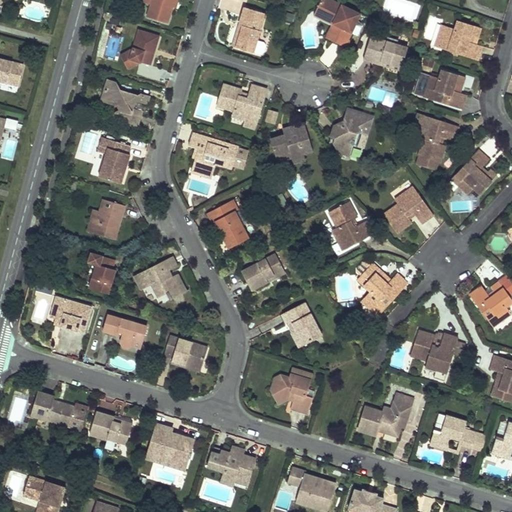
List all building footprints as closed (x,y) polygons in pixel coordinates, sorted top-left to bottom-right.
[(151,0),(147,16),(167,22),(172,7),(174,0),(151,0)] [(333,39),(345,45),(351,31),(357,19),(360,12),(333,0),(320,0),(316,10),(335,18),(333,22),(339,25),(333,39)] [(236,46),(253,51),(265,13),(245,6),(239,25),(242,25),(236,46)] [(335,18),(316,10),(314,14),(333,22),(335,18)] [(357,19),(351,31),(357,34),(363,22),(357,19)] [(447,25),(440,47),(479,59),(483,45),(473,42),(470,41),(472,34),(475,35),(479,36),(482,27),(458,19),(455,28),(447,25)] [(333,22),(326,36),(333,39),(339,25),(333,22)] [(442,23),(435,45),(440,47),(447,25),(442,23)] [(239,25),(233,45),(236,46),(242,25),(239,25)] [(139,62),(150,65),(159,36),(139,30),(133,49),(130,59),(139,62)] [(388,41),(373,36),(366,59),(401,70),(408,47),(399,44),(400,40),(390,37),(388,41)] [(133,49),(120,54),(126,68),(139,62),(130,59),(133,49)] [(0,58),(0,81),(19,86),(25,65),(0,58)] [(431,75),(424,96),(462,108),(467,94),(457,91),(455,90),(457,83),(459,84),(463,85),(466,76),(442,68),(440,77),(431,75)] [(115,82),(107,79),(101,99),(116,104),(119,109),(114,112),(113,118),(137,126),(145,102),(147,103),(149,96),(140,93),(137,95),(128,92),(127,94),(121,92),(115,82)] [(242,89),(224,84),(217,106),(233,111),(232,116),(246,120),(256,124),(267,89),(253,85),(250,95),(248,99),(239,97),(241,92),(242,89)] [(358,130),(368,133),(373,115),(348,107),(344,119),(347,120),(345,126),(342,125),(337,124),(334,125),(331,135),(340,139),(338,144),(352,148),(358,130)] [(269,109),(265,121),(275,125),(279,112),(269,109)] [(425,115),(418,113),(411,134),(419,137),(425,115)] [(420,155),(417,163),(437,169),(439,161),(441,161),(446,145),(442,143),(440,142),(442,136),(445,137),(455,140),(459,125),(425,115),(419,137),(424,138),(419,155),(420,155)] [(6,128),(17,130),(18,121),(7,118),(6,128)] [(246,120),(244,126),(255,129),(256,124),(246,120)] [(314,150),(306,124),(297,127),(298,130),(286,133),(274,137),(280,160),(293,156),(294,162),(307,159),(305,152),(314,150)] [(286,133),(298,130),(297,127),(297,125),(285,128),(286,133)] [(216,164),(232,169),(234,164),(239,147),(239,146),(225,142),(224,146),(211,142),(212,138),(193,132),(189,146),(195,148),(192,157),(196,158),(193,167),(213,173),(216,164)] [(106,154),(99,176),(121,183),(130,154),(128,154),(130,145),(101,136),(99,145),(107,148),(106,154)] [(212,138),(211,142),(224,146),(225,142),(212,138)] [(339,151),(351,155),(352,148),(338,144),(337,148),(339,151)] [(99,145),(97,151),(106,154),(107,148),(99,145)] [(251,151),(239,147),(234,164),(246,167),(251,151)] [(490,159),(479,149),(451,179),(468,194),(473,188),(480,194),(498,175),(491,169),(488,172),(485,175),(480,170),(482,167),(490,159)] [(193,167),(192,172),(212,178),(213,173),(193,167)] [(399,204),(385,214),(398,233),(413,223),(410,219),(409,217),(414,213),(416,215),(422,224),(435,215),(414,186),(396,199),(399,204)] [(99,211),(92,232),(114,239),(125,205),(103,198),(99,211)] [(239,210),(234,199),(208,213),(213,222),(216,221),(229,247),(250,237),(237,211),(239,210)] [(359,217),(351,201),(330,212),(337,227),(332,230),(343,250),(374,234),(368,221),(358,226),(355,228),(352,221),(355,219),(359,217)] [(93,209),(86,230),(92,232),(99,211),(93,209)] [(276,253),(243,270),(252,289),(268,281),(266,277),(284,268),(276,253)] [(178,265),(173,255),(134,276),(141,290),(148,286),(154,299),(166,292),(171,300),(174,299),(173,297),(182,292),(173,276),(168,278),(165,272),(170,269),(178,265)] [(99,256),(89,287),(109,294),(117,269),(114,268),(116,262),(99,256)] [(389,282),(380,275),(383,271),(372,261),(371,264),(367,260),(363,260),(357,268),(357,271),(361,275),(358,278),(370,289),(365,296),(382,312),(409,281),(398,271),(392,278),(389,282)] [(284,268),(266,277),(268,281),(285,272),(284,268)] [(181,271),(173,276),(182,292),(190,288),(181,271)] [(383,271),(380,275),(389,282),(392,278),(383,271)] [(483,286),(471,294),(495,327),(511,314),(511,313),(507,307),(511,303),(511,296),(501,281),(493,287),(495,290),(497,292),(491,297),(489,294),(483,286)] [(57,296),(53,310),(61,312),(60,315),(63,316),(61,326),(84,333),(89,317),(87,316),(90,306),(57,296)] [(365,296),(361,301),(378,316),(382,312),(365,296)] [(324,334),(307,301),(284,313),(290,325),(294,323),(305,345),(324,334)] [(53,310),(49,322),(61,326),(63,316),(60,315),(61,312),(53,310)] [(146,326),(108,315),(103,330),(118,335),(120,330),(124,332),(123,336),(121,342),(123,346),(129,348),(132,345),(140,347),(146,326)] [(294,323),(290,325),(301,347),(305,345),(294,323)] [(459,337),(445,332),(442,342),(440,346),(434,344),(435,340),(437,335),(420,330),(412,354),(428,359),(426,365),(437,369),(434,377),(445,381),(454,354),(461,356),(466,342),(459,340),(459,337)] [(172,360),(201,368),(208,346),(170,335),(165,354),(173,357),(172,360)] [(496,381),(492,395),(511,400),(511,358),(496,354),(491,368),(500,370),(504,372),(501,383),(496,381)] [(171,364),(200,373),(201,368),(172,360),(171,364)] [(294,367),(292,372),(302,376),(304,370),(294,367)] [(296,395),(292,408),(308,413),(313,397),(304,394),(305,390),(308,391),(313,373),(304,370),(302,376),(292,372),(291,377),(281,374),(276,378),(271,390),(274,394),(289,399),(291,393),(296,395)] [(62,404),(52,401),(53,398),(54,395),(38,390),(31,414),(46,419),(47,416),(68,422),(73,406),(73,404),(62,401),(62,404)] [(390,412),(366,405),(359,429),(377,435),(379,430),(380,426),(385,428),(384,431),(398,436),(401,426),(404,418),(408,419),(414,397),(397,392),(390,412)] [(274,394),(280,405),(289,399),(274,394)] [(87,410),(73,406),(68,422),(67,424),(82,428),(87,410)] [(115,416),(98,410),(90,433),(108,439),(109,437),(126,443),(131,426),(113,420),(115,417),(115,416)] [(464,428),(466,421),(446,415),(442,429),(434,427),(431,438),(448,444),(451,434),(459,437),(458,442),(472,447),(482,450),(487,435),(477,431),(464,428)] [(68,422),(47,416),(46,419),(67,425),(67,424),(68,422)] [(115,417),(113,420),(131,426),(132,423),(115,417)] [(511,421),(510,421),(505,436),(497,434),(493,446),(511,452),(511,449),(511,421)] [(152,445),(150,454),(186,466),(189,457),(191,457),(193,453),(190,452),(195,440),(171,432),(173,428),(157,423),(150,444),(152,445)] [(448,444),(431,438),(429,443),(455,451),(458,442),(459,437),(451,434),(448,444)] [(107,441),(105,448),(113,450),(115,443),(107,441)] [(233,445),(231,450),(244,454),(246,449),(233,445)] [(511,452),(493,446),(492,452),(509,457),(511,452)] [(248,467),(253,469),(257,458),(244,454),(231,450),(230,452),(222,450),(221,455),(213,452),(208,466),(225,471),(223,477),(235,481),(237,475),(245,478),(248,467)] [(186,466),(150,454),(148,457),(185,469),(186,466)] [(305,503),(327,510),(336,482),(324,479),(323,482),(315,480),(316,476),(305,473),(306,469),(293,465),(288,482),(301,486),(298,495),(307,498),(305,503)] [(237,475),(235,481),(248,485),(253,469),(248,467),(245,478),(237,475)] [(40,511),(56,511),(65,486),(29,475),(24,490),(45,497),(40,511)] [(293,511),(299,486),(285,482),(278,507),(293,511)] [(400,498),(363,488),(362,491),(355,489),(349,508),(363,511),(396,511),(398,507),(400,498)] [(40,499),(36,511),(40,511),(45,497),(24,490),(23,494),(40,499)] [(298,495),(296,501),(305,503),(307,498),(298,495)] [(116,511),(118,508),(100,502),(99,507),(102,508),(100,511),(116,511)]
